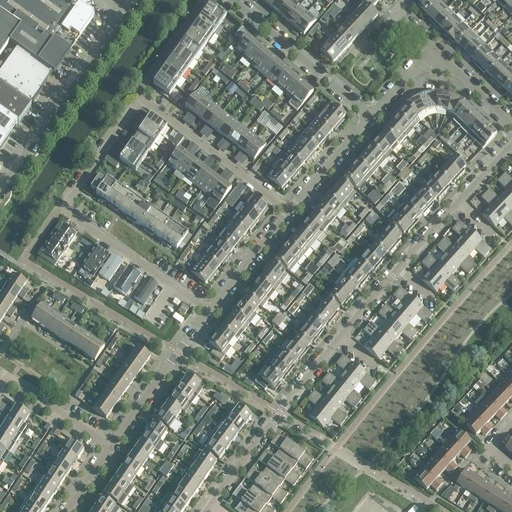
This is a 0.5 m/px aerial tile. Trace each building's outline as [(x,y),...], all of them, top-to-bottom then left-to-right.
[(0,0),(0,11),(21,26),(66,58),(94,18),(93,14),(74,0),(21,0),(21,1),(19,0),(0,0)] [(279,15),(290,0),(276,0),(270,8),(279,15)] [(287,22),(300,6),(292,0),(290,0),(279,15),(287,22)] [(371,10),(378,2),(375,0),(359,0),(365,5),(365,4),(371,10)] [(426,17),(441,2),(438,0),(426,0),(419,8),(422,11),(421,13),(426,17)] [(505,9),(511,1),(511,0),(498,0),(497,2),(505,9)] [(433,25),(448,9),(441,2),(426,17),(427,16),(430,18),(429,20),(433,25)] [(365,4),(365,5),(357,12),(370,24),(378,16),(371,10),(365,4)] [(210,5),(206,10),(205,8),(202,12),(220,25),(226,16),(210,5)] [(333,5),(331,8),(327,13),(330,16),(337,8),(333,5)] [(295,29),(308,13),(300,6),(287,22),(295,29)] [(448,9),(433,25),(438,29),(440,28),(443,31),(456,17),(448,9)] [(21,26),(0,11),(0,35),(9,43),(21,26)] [(220,25),(202,12),(199,16),(200,18),(197,22),(213,34),(220,25)] [(357,12),(350,20),(363,32),(370,24),(357,12)] [(308,13),(295,29),(304,36),(317,21),(308,13)] [(456,17),(443,31),(446,33),(444,35),(449,40),(464,24),(456,17)] [(350,20),(342,28),(355,40),(363,32),(350,20)] [(189,30),(207,43),(212,46),(218,37),(213,34),(197,22),(194,27),(192,26),(189,30)] [(464,24),(449,40),(454,44),(455,43),(458,46),(472,32),(464,24)] [(66,58),(21,26),(9,43),(18,48),(52,73),(54,74),(66,58)] [(242,27),(235,36),(236,37),(240,40),(247,32),(242,27)] [(342,28),(335,36),(348,48),(355,40),(342,28)] [(207,43),(189,30),(186,34),(188,35),(185,40),(201,52),(207,43)] [(472,32),(458,46),(461,48),(460,50),(464,55),(479,39),(472,32)] [(499,34),(496,38),(504,45),(507,42),(499,34)] [(0,56),(9,43),(0,35),(0,56)] [(242,58),(255,43),(247,36),(235,50),(234,51),(242,58)] [(335,36),(328,44),(340,56),(348,48),(335,36)] [(233,48),(240,40),(236,37),(232,43),(231,41),(228,44),(233,48)] [(479,39),(464,55),(469,59),(471,58),(474,61),(487,47),(479,39)] [(201,52),(185,40),(181,45),(179,43),(176,48),(195,60),(201,52)] [(264,50),(255,43),(242,58),(251,65),(264,50)] [(232,53),(234,51),(235,50),(233,48),(228,44),(221,52),(225,55),(228,58),(232,53)] [(340,56),(328,44),(320,52),(333,64),(340,56)] [(487,47),(474,61),(477,63),(475,65),(480,70),(495,54),(487,47)] [(18,48),(0,73),(0,82),(18,95),(33,105),(42,92),(40,90),(52,73),(18,48)] [(195,60),(176,48),(173,52),(175,53),(172,57),(172,58),(188,69),(195,60)] [(259,72),(272,57),(264,50),(251,65),(259,72)] [(495,54),(480,70),(485,74),(486,73),(489,76),(503,62),(495,54)] [(172,58),(172,57),(170,56),(167,61),(169,62),(166,66),(182,78),(188,69),(172,58)] [(280,64),(272,57),(259,72),(267,79),(280,64)] [(503,62),(489,76),(492,78),(491,80),(495,85),(510,69),(503,62)] [(275,86),(288,71),(280,64),(267,79),(275,86)] [(166,66),(164,65),(161,69),(163,71),(160,75),(159,75),(176,87),(182,78),(166,66)] [(226,76),(229,73),(230,73),(231,71),(228,68),(228,67),(226,65),(221,72),(226,76)] [(511,70),(510,69),(495,85),(500,89),(502,88),(505,91),(511,83),(511,70)] [(296,78),(288,71),(275,86),(284,94),(296,78)] [(159,75),(160,75),(158,74),(155,78),(157,79),(153,84),(169,96),(176,87),(159,75)] [(292,101),(305,85),(296,78),(284,94),(292,101)] [(238,95),(240,92),(235,88),(231,84),(225,91),(232,96),(235,93),(238,95)] [(0,112),(17,125),(17,124),(18,125),(31,107),(0,85),(0,112)] [(313,93),(305,85),(292,101),(289,104),(297,111),(313,93)] [(185,108),(194,115),(198,108),(206,99),(197,92),(185,108)] [(248,99),(246,96),(240,92),(238,95),(243,100),(241,101),(244,104),(248,99)] [(436,110),(436,108),(435,93),(431,93),(429,94),(427,94),(425,95),(423,95),(418,97),(423,108),(425,113),(427,112),(430,111),(433,110),(436,110)] [(436,108),(436,110),(438,110),(441,110),(444,111),(445,112),(447,112),(448,108),(452,96),(448,94),(445,94),(443,93),(440,93),(435,93),(436,108)] [(455,97),(452,96),(448,108),(447,112),(448,113),(451,114),(453,116),(455,118),(453,120),(453,121),(467,107),(468,106),(464,102),(462,101),(459,99),(457,98),(455,97)] [(420,122),(417,119),(418,118),(419,116),(421,115),(424,114),(425,113),(423,108),(418,97),(416,98),(414,99),(412,101),(410,102),(409,103),(407,105),(404,108),(420,122)] [(202,121),(212,108),(214,105),(206,99),(198,108),(194,115),(202,121)] [(323,112),(340,126),(344,121),(342,120),(345,116),(331,104),(323,112)] [(212,108),(202,121),(211,128),(223,112),(214,105),(212,108)] [(460,128),(474,114),(467,107),(453,121),(460,128)] [(404,109),(398,117),(413,130),(420,122),(404,108),(404,109)] [(0,153),(12,137),(10,136),(17,125),(0,112),(0,153)] [(211,128),(219,135),(232,119),(223,112),(211,128)] [(323,112),(316,120),(331,133),(334,130),(335,131),(340,126),(323,112)] [(481,120),(474,114),(460,128),(468,135),(481,120)] [(144,125),(160,136),(167,127),(150,115),(147,121),(145,119),(142,124),(144,125)] [(398,117),(391,124),(406,137),(413,130),(398,117)] [(219,135),(228,141),(240,125),(232,119),(219,135)] [(309,128),(326,142),(330,138),(328,136),(331,133),(316,120),(309,128)] [(468,135),(475,142),(489,128),(481,120),(468,135)] [(391,124),(384,132),(399,145),(406,137),(391,124)] [(136,133),(138,134),(154,145),(160,136),(144,125),(141,130),(139,128),(136,133)] [(228,141),(236,147),(248,131),(240,125),(228,141)] [(309,128),(302,137),(317,149),(320,146),(321,148),(326,142),(309,128)] [(483,149),(496,135),(489,128),(475,142),(483,149)] [(236,147),(245,154),(257,138),(248,131),(236,147)] [(384,132),(378,139),(392,153),(399,145),(384,132)] [(441,133),(437,137),(445,144),(448,141),(443,136),(444,136),(441,133)] [(138,134),(135,138),(133,137),(130,142),(131,143),(132,143),(148,154),(154,145),(138,134)] [(176,148),(184,138),(179,135),(172,144),(173,145),(176,148)] [(295,145),(312,159),(316,154),(314,152),(317,149),(302,137),(295,145)] [(257,138),(245,154),(254,161),(266,145),(257,138)] [(378,139),(371,147),(386,160),(392,153),(378,139)] [(448,141),(445,144),(452,151),(455,147),(448,141)] [(192,142),(186,150),(194,156),(200,148),(192,142)] [(427,142),(420,150),(423,152),(430,145),(427,142)] [(127,146),(124,150),(142,163),(148,154),(132,143),(131,143),(128,147),(127,146)] [(295,145),(288,153),(303,165),(305,162),(307,164),(312,159),(295,145)] [(371,147),(364,155),(379,168),(386,160),(371,147)] [(455,147),(452,151),(460,158),(463,154),(455,147)] [(167,165),(176,172),(188,156),(179,149),(167,165)] [(142,163),(124,150),(121,154),(123,156),(119,161),(136,172),(142,163)] [(420,150),(413,157),(416,160),(423,152),(420,150)] [(281,161),(298,175),(302,170),(300,169),(303,165),(288,153),(281,161)] [(116,169),(119,163),(108,155),(104,161),(116,169)] [(209,155),(203,163),(211,168),(216,161),(209,155)] [(364,155),(357,162),(372,175),(379,168),(364,155)] [(182,182),(185,178),(197,162),(188,156),(176,172),(173,176),(182,182)] [(463,170),(466,167),(454,157),(446,166),(459,177),(465,172),(463,170)] [(185,178),(193,185),(205,169),(201,166),(203,164),(198,160),(197,162),(185,178)] [(281,161),(274,169),(289,182),(291,179),(293,180),(298,175),(281,161)] [(357,162),(351,170),(365,183),(372,175),(357,162)] [(459,177),(446,166),(439,174),(450,184),(452,182),(454,183),(459,177)] [(228,182),(234,175),(227,168),(220,176),(228,182)] [(202,191),(214,176),(205,169),(193,185),(202,191)] [(289,182),(274,169),(267,178),(283,192),(288,187),(286,185),(289,182)] [(358,191),(365,183),(351,170),(347,174),(349,176),(346,180),(358,191)] [(150,175),(146,171),(141,178),(146,181),(150,175)] [(450,184),(439,174),(431,182),(444,194),(449,189),(447,187),(450,184)] [(511,180),(505,174),(497,182),(506,191),(498,199),(504,205),(511,197),(511,180)] [(202,191),(210,198),(222,182),(214,176),(202,191)] [(105,201),(116,185),(107,178),(105,181),(99,177),(91,188),(97,193),(96,195),(101,198),(100,200),(104,203),(105,201)] [(210,198),(205,204),(214,211),(219,205),(231,189),(226,185),(222,182),(210,198)] [(444,194),(431,182),(423,191),(434,201),(437,198),(439,200),(444,194)] [(337,185),(334,189),(349,202),(356,194),(343,183),(339,187),(337,185)] [(105,201),(110,204),(109,206),(113,209),(125,191),(116,185),(105,201)] [(334,189),(327,197),(342,210),(349,202),(334,189)] [(482,216),(488,222),(504,205),(498,199),(489,190),(481,199),(490,207),(482,216)] [(134,197),(125,191),(113,209),(117,212),(118,210),(123,213),(134,197)] [(434,201),(423,191),(416,199),(429,211),(434,205),(432,204),(434,201)] [(376,198),(371,203),(375,206),(379,201),(382,198),(378,195),(376,198)] [(244,205),(259,217),(262,214),(264,215),(268,210),(251,196),(244,205)] [(134,197),(123,213),(128,217),(126,218),(130,221),(143,203),(134,197)] [(327,197),(321,205),(336,218),(342,210),(327,197)] [(429,211),(416,199),(408,208),(419,218),(421,215),(423,217),(429,211)] [(383,201),(380,205),(375,209),(378,212),(383,208),(383,207),(386,204),(383,201)] [(152,209),(143,203),(130,221),(135,224),(136,222),(141,226),(152,209)] [(396,213),(413,228),(418,222),(417,221),(419,218),(408,208),(404,204),(396,213)] [(238,214),(254,227),(259,222),(257,220),(259,217),(244,205),(238,214)] [(321,205),(314,213),(329,225),(336,218),(321,205)] [(504,205),(488,222),(495,228),(503,219),(511,228),(511,227),(511,212),(511,211),(511,212),(504,205)] [(161,215),(152,209),(141,226),(145,229),(144,231),(148,233),(161,215)] [(388,221),(392,225),(403,235),(406,232),(408,234),(413,228),(396,213),(396,212),(388,221)] [(314,213),(308,221),(323,233),(329,225),(314,213)] [(231,222),(246,234),(248,231),(250,232),(254,227),(238,214),(231,222)] [(170,221),(161,215),(148,233),(152,236),(154,235),(158,238),(170,221)] [(166,246),(179,227),(170,221),(158,238),(163,241),(162,243),(166,246)] [(308,221),(301,229),(316,241),(323,233),(308,221)] [(224,230),(241,244),(245,239),(243,237),(246,234),(231,222),(224,230)] [(453,247),(460,253),(475,236),(459,222),(452,230),(461,238),(453,247)] [(62,224),(42,258),(56,266),(77,232),(62,224)] [(188,234),(179,227),(166,246),(170,249),(171,247),(177,250),(188,234)] [(382,237),(395,248),(400,242),(399,241),(401,237),(390,228),(382,237)] [(301,229),(295,236),(310,249),(316,241),(301,229)] [(217,239),(232,251),(235,248),(237,249),(241,244),(224,230),(217,239)] [(295,236),(288,244),(303,257),(310,249),(295,236)] [(491,250),(475,236),(460,253),(466,259),(467,259),(474,250),(483,259),(491,250)] [(375,245),(386,255),(388,252),(390,254),(395,248),(382,237),(375,245)] [(211,247),(227,261),(232,256),(230,254),(232,251),(217,239),(211,247)] [(453,247),(444,239),(437,247),(446,255),(438,264),(445,270),(460,253),(453,247)] [(367,254),(380,265),(386,259),(384,258),(386,255),(375,245),(371,242),(367,246),(371,249),(367,254)] [(288,244),(282,252),(297,265),(303,257),(288,244)] [(94,273),(108,252),(97,245),(83,266),(94,273)] [(227,261),(211,247),(204,256),(219,268),(221,264),(223,266),(227,261)] [(290,273),(297,265),(282,252),(278,256),(280,258),(277,262),(290,273)] [(460,253),(445,270),(451,276),(459,267),(468,276),(476,267),(467,259),(466,259),(460,253)] [(360,262),(371,272),(373,270),(375,271),(380,265),(367,254),(360,262)] [(110,284),(124,263),(113,256),(99,277),(110,284)] [(219,268),(204,256),(197,264),(214,278),(218,273),(216,271),(219,268)] [(422,281),(429,287),(445,270),(438,264),(429,256),(421,264),(431,272),(422,281)] [(352,271),(365,283),(371,277),(369,275),(371,272),(360,262),(352,271)] [(214,278),(197,264),(190,273),(205,285),(208,281),(210,283),(214,278)] [(269,268),(266,272),(281,284),(288,276),(274,265),(271,270),(269,268)] [(316,267),(309,275),(312,277),(319,270),(316,267)] [(126,298),(141,276),(130,268),(115,290),(126,298)] [(345,280),(356,290),(358,287),(360,289),(365,283),(352,271),(350,269),(342,278),(345,280)] [(429,287),(436,293),(444,284),(453,292),(460,284),(451,276),(445,270),(429,287)] [(266,272),(259,280),(275,292),(281,284),(266,272)] [(6,283),(26,296),(28,292),(23,288),(26,283),(12,274),(6,283)] [(93,284),(87,280),(84,284),(90,288),(93,284)] [(144,308),(158,288),(146,280),(132,300),(144,308)] [(259,280),(253,288),(269,300),(275,292),(259,280)] [(337,288),(351,300),(356,294),(354,292),(356,290),(345,280),(337,288)] [(6,283),(0,292),(14,302),(18,296),(23,300),(26,296),(6,283)] [(301,295),(305,298),(306,299),(314,289),(309,286),(301,295)] [(253,288),(247,296),(262,308),(269,300),(253,288)] [(325,294),(341,307),(344,304),(345,306),(351,300),(337,288),(333,293),(329,289),(325,294)] [(398,301),(392,308),(396,312),(395,314),(394,314),(401,320),(416,302),(414,300),(409,295),(400,288),(393,297),(398,301)] [(109,294),(103,290),(101,294),(106,298),(107,298),(109,294)] [(0,292),(0,305),(14,314),(16,310),(11,306),(14,302),(0,292)] [(305,298),(301,295),(294,304),(298,307),(305,298)] [(262,308),(247,296),(240,304),(256,316),(253,314),(259,306),(262,309),(262,308)] [(327,300),(319,309),(333,320),(338,314),(336,313),(339,310),(327,300)] [(126,305),(121,301),(118,305),(124,309),(125,307),(126,305)] [(237,309),(234,312),(250,324),(256,316),(240,304),(238,302),(234,307),(236,308),(237,309)] [(425,324),(432,316),(416,302),(401,320),(408,325),(416,316),(425,324)] [(0,305),(0,317),(2,320),(6,314),(11,318),(14,314),(0,305)] [(31,320),(41,326),(50,312),(41,305),(31,320)] [(189,310),(184,307),(183,306),(179,312),(184,316),(189,310)] [(394,314),(395,314),(385,306),(378,314),(387,322),(380,331),(386,337),(401,320),(394,314)] [(135,315),(138,311),(132,307),(129,311),(135,315)] [(312,318),(324,328),(326,325),(328,326),(333,320),(319,309),(315,315),(311,312),(309,316),(312,318)] [(138,311),(135,315),(136,316),(142,320),(145,316),(138,311)] [(41,326),(50,332),(59,318),(50,312),(41,326)] [(234,312),(228,320),(243,332),(250,324),(234,312)] [(183,320),(175,314),(172,318),(180,324),(183,320)] [(50,332),(59,338),(68,324),(59,318),(50,332)] [(312,318),(305,327),(319,338),(324,332),(322,330),(324,328),(312,318)] [(222,328),(234,338),(237,340),(243,332),(228,320),(222,328)] [(410,342),(418,333),(408,325),(401,320),(386,337),(393,343),(394,342),(401,334),(410,342)] [(365,349),(372,355),(386,337),(380,331),(371,323),(363,332),(373,340),(365,349)] [(67,344),(77,329),(68,324),(59,338),(67,344)] [(301,324),(294,332),(298,336),(310,345),(312,343),(314,344),(319,338),(305,327),(301,324)] [(222,328),(215,336),(231,348),(228,346),(234,338),(222,328)] [(76,350),(86,335),(77,329),(67,344),(76,350)] [(85,356),(95,341),(86,335),(76,350),(85,356)] [(231,348),(215,336),(209,345),(214,349),(210,354),(221,362),(231,348)] [(291,345),(304,356),(309,350),(307,348),(310,345),(298,336),(291,345)] [(372,355),(378,360),(386,351),(396,359),(403,350),(394,342),(393,343),(386,337),(372,355)] [(95,362),(104,347),(95,341),(85,356),(95,362)] [(291,345),(283,354),(295,363),(298,360),(299,362),(304,356),(291,345)] [(131,357),(144,367),(150,357),(137,348),(131,357)] [(272,359),(290,373),(295,367),(293,366),(295,363),(283,354),(279,350),(272,359)] [(345,387),(359,369),(343,356),(336,365),(345,373),(338,382),(345,387)] [(124,366),(137,375),(144,367),(131,357),(124,366)] [(265,368),(269,371),(281,381),(283,378),(285,379),(290,373),(272,359),(265,368)] [(501,360),(497,364),(501,368),(505,364),(501,360)] [(118,375),(131,384),(137,375),(124,366),(118,375)] [(269,371),(265,368),(264,367),(257,376),(259,377),(254,382),(265,391),(269,386),(275,391),(281,385),(279,383),(281,381),(269,371)] [(226,373),(231,376),(235,372),(230,368),(226,373)] [(352,393),(359,384),(369,391),(376,383),(359,369),(345,387),(352,393)] [(324,400),(330,405),(345,387),(338,382),(328,374),(321,383),(331,390),(324,399),(324,400)] [(112,383),(125,393),(131,384),(118,375),(112,383)] [(180,384),(197,397),(204,387),(188,375),(187,375),(180,384)] [(511,380),(508,377),(501,385),(511,395),(511,380)] [(242,383),(251,387),(253,384),(244,379),(242,383)] [(480,381),(476,386),(481,390),(485,386),(480,381)] [(106,392),(119,401),(125,393),(112,383),(106,392)] [(174,393),(191,406),(198,397),(197,397),(180,384),(174,393)] [(511,395),(501,385),(493,393),(506,404),(510,400),(511,402),(511,395)] [(345,402),(354,409),(361,400),(352,393),(345,387),(330,405),(337,411),(338,410),(345,402)] [(99,401),(112,410),(119,401),(106,392),(99,401)] [(330,405),(324,400),(324,399),(314,392),(307,400),(317,408),(309,418),(312,420),(310,422),(314,425),(316,423),(330,405)] [(168,402),(182,412),(185,414),(191,406),(174,393),(168,402)] [(493,393),(486,400),(504,417),(507,414),(502,409),(506,404),(493,393)] [(504,417),(486,400),(478,408),(491,420),(495,416),(500,421),(504,417)] [(93,410),(106,419),(112,410),(99,401),(93,410)] [(161,411),(176,421),(182,412),(168,402),(161,411)] [(453,409),(458,414),(463,409),(458,404),(453,409)] [(8,415),(23,424),(28,414),(14,406),(14,405),(8,415)] [(338,410),(337,411),(330,405),(316,423),(323,429),(330,419),(340,427),(347,418),(338,410)] [(231,415),(245,426),(252,416),(251,416),(238,406),(231,415)] [(478,408),(471,416),(489,433),(492,429),(487,424),(491,420),(478,408)] [(153,418),(169,430),(176,421),(161,411),(159,415),(157,413),(153,418)] [(2,424),(20,435),(25,425),(23,424),(8,415),(2,424)] [(231,415),(225,424),(238,434),(241,430),(244,432),(247,428),(245,426),(231,415)] [(489,433),(471,416),(463,424),(476,436),(480,432),(485,437),(489,433)] [(153,422),(146,432),(161,442),(167,432),(153,422)] [(0,427),(0,435),(14,444),(20,435),(2,424),(0,427)] [(218,432),(232,443),(238,434),(224,424),(218,432)] [(215,430),(208,439),(225,452),(232,443),(218,432),(215,430)] [(468,456),(472,452),(466,447),(470,442),(457,431),(450,439),(468,456)] [(164,444),(161,442),(146,432),(140,441),(155,451),(158,453),(164,444)] [(283,465),(296,447),(278,434),(271,444),(271,445),(271,444),(280,450),(274,458),(273,458),(283,465)] [(0,447),(8,453),(14,444),(0,435),(0,447)] [(202,448),(218,460),(219,461),(225,452),(208,439),(202,448)] [(468,456),(450,439),(443,447),(455,459),(459,454),(465,459),(468,456)] [(63,451),(77,460),(84,451),(84,450),(83,451),(69,441),(63,451)] [(140,441),(134,450),(148,460),(155,451),(140,441)] [(425,451),(420,446),(416,451),(421,456),(425,451)] [(0,460),(3,462),(8,453),(0,447),(0,460)] [(292,472),(291,471),(298,463),(306,469),(305,470),(306,470),(313,460),(296,447),(283,465),(292,472)] [(455,459),(443,447),(435,455),(454,472),(457,468),(451,463),(455,459)] [(128,458),(142,468),(148,460),(134,450),(128,458)] [(63,451),(57,460),(72,469),(77,460),(63,451)] [(196,463),(210,473),(217,463),(199,451),(193,460),(196,463)] [(273,458),(274,458),(265,452),(266,451),(265,451),(258,462),(259,461),(267,468),(261,476),(270,482),(283,465),(273,458)] [(454,472),(435,455),(428,463),(441,475),(445,470),(450,476),(454,472)] [(52,457),(46,466),(51,469),(66,478),(72,469),(57,460),(52,457)] [(128,458),(122,467),(136,477),(142,468),(128,458)] [(190,472),(204,482),(210,473),(196,463),(190,472)] [(441,475),(428,463),(421,471),(439,488),(443,484),(437,479),(441,475)] [(279,489),(285,481),(293,487),(293,488),(301,477),(300,477),(292,472),(283,465),(270,482),(279,489)] [(116,476),(130,486),(136,477),(122,467),(116,476)] [(51,469),(45,478),(60,487),(66,478),(51,469)] [(253,469),(245,479),(245,480),(246,479),(254,485),(248,493),(257,500),(270,482),(261,476),(253,470),(253,469)] [(184,480),(198,490),(204,482),(190,472),(187,470),(181,478),(184,480)] [(465,470),(453,490),(457,492),(460,487),(466,491),(475,476),(465,470)] [(439,488),(421,471),(413,480),(426,491),(430,487),(436,492),(439,488)] [(60,487),(45,478),(43,476),(37,485),(54,496),(60,487)] [(116,476),(109,485),(127,497),(133,489),(130,486),(116,476)] [(468,499),(472,501),(484,482),(475,476),(466,491),(472,494),(468,499)] [(177,489),(192,499),(198,490),(184,480),(177,489)] [(266,507),(266,506),(272,498),(280,504),(280,505),(288,494),(287,494),(287,495),(279,489),(270,482),(257,500),(266,507)] [(478,499),(484,502),(493,488),(484,482),(472,501),(475,504),(478,499)] [(37,485),(31,494),(48,505),(54,496),(37,485)] [(127,497),(109,485),(103,494),(121,507),(127,497)] [(247,511),(257,500),(248,493),(240,487),(240,486),(232,497),(233,496),(241,502),(235,510),(234,510),(236,511),(247,511)] [(490,511),(502,493),(493,488),(484,502),(490,506),(487,511),(486,510),(484,511),(490,511)] [(192,499),(177,489),(171,498),(186,508),(192,499)] [(495,511),(497,510),(499,511),(503,511),(511,499),(502,493),(490,511),(495,511)] [(43,511),(48,505),(31,494),(25,503),(37,511),(43,511)] [(168,496),(162,505),(172,511),(182,511),(186,508),(171,498),(168,496)] [(101,497),(95,507),(102,511),(116,511),(119,509),(116,507),(101,497)] [(511,511),(511,499),(503,511),(511,511)] [(257,500),(247,511),(275,511),(274,511),(273,511),(266,506),(266,507),(257,500)] [(19,511),(37,511),(25,503),(19,511)]
